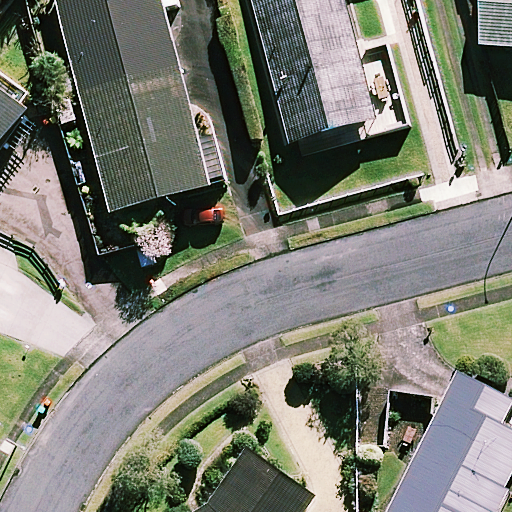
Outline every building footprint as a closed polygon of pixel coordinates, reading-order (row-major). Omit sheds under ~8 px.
[(180,10),(177,0),(60,0),(119,226),(213,202),(165,14),(180,10)] [(250,0),(293,157),(380,133),(343,0),(250,0)] [(511,0),(491,0),(496,55),(511,53),(511,0)] [(0,187),(41,133),(0,101),(0,187)] [(511,419),(511,410),(463,385),(395,511),(500,511),(511,491),(511,439),(504,435),(511,419)] [(317,511),(254,466),(225,509),(221,511),(317,511)]
